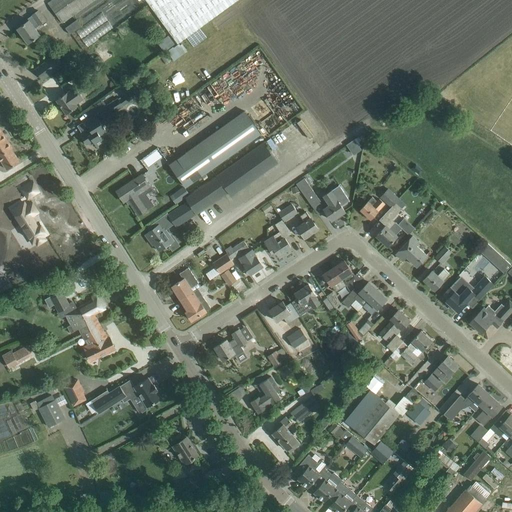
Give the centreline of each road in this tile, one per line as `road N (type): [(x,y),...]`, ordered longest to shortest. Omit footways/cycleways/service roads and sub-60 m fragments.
road 1 (residential): [(478,356),(347,237),(177,348)]
road 2 (tertiary): [(177,348),(0,69)]
road 3 (tertiary): [(300,511),(270,487),(177,348)]
